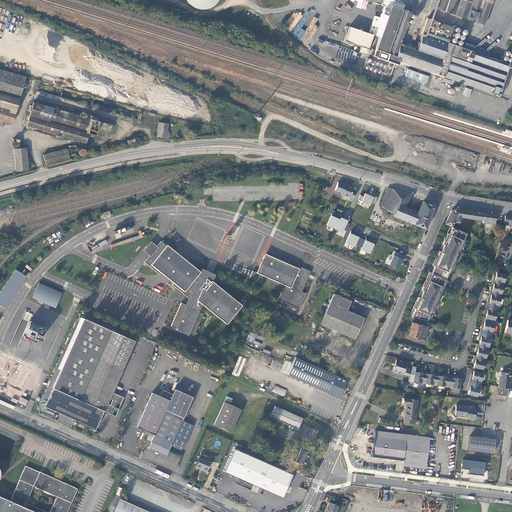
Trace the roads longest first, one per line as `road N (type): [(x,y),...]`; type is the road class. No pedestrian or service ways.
road 1 (track): [(511,179),(374,158),(270,114),(260,146)]
road 2 (unclassified): [(234,511),(0,405)]
road 3 (unknown): [(131,465),(135,416),(149,389),(186,382),(199,394),(201,422),(178,486)]
road 4 (residential): [(381,346),(459,367),(479,290),(419,263)]
road 5 (residential): [(325,471),(500,495)]
road 6 (tertiary): [(0,187),(166,149)]
road 7 (tertiary): [(306,158),(447,199)]
road 8 (tertiary): [(306,158),(235,142),(166,149)]
road 9 (tertiary): [(166,149),(306,158)]
road 10 (track): [(270,114),(141,59)]
road 11 (secondary): [(325,471),(381,346)]
